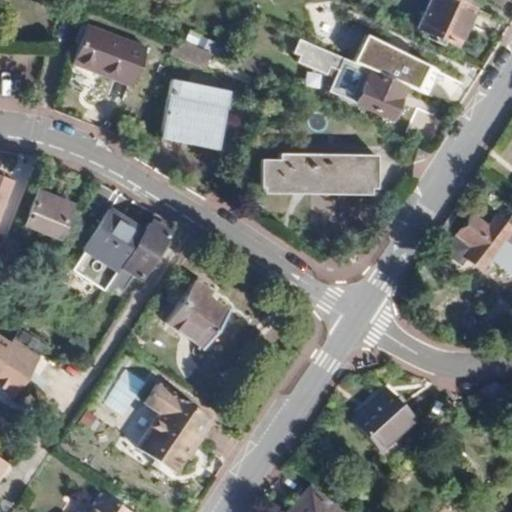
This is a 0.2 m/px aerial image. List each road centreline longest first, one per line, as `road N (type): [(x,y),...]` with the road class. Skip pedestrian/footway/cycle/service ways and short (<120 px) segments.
road 1 (residential): [(355,315),(80,155),(0,127)]
road 2 (residential): [(355,315),(425,217),(511,66)]
road 3 (residential): [(228,511),(355,315)]
road 4 (residential): [(511,364),(430,366),(355,315)]
